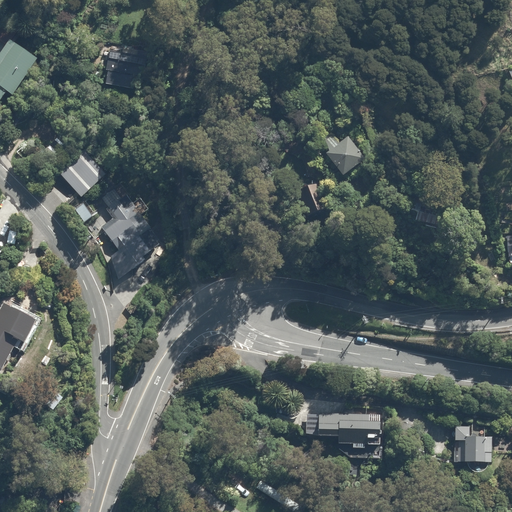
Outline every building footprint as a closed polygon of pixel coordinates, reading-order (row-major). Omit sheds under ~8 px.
[(38,61),(10,42),(16,34),(0,23),(0,42),(6,47),(0,55),(0,102),(7,92),(14,97),(38,61)] [(372,193),(361,166),(367,161),(349,138),(340,145),(332,135),(325,140),(330,154),(327,156),(341,174),(298,192),(309,219),(372,193)] [(114,193),(105,199),(112,209),(109,211),(116,221),(104,230),(120,251),(111,258),(118,281),(144,262),(142,259),(158,247),(156,244),(158,242),(126,199),(121,203),(114,193)] [(419,213),(416,221),(451,230),(456,210),(415,199),(412,211),(419,213)] [(93,218),(84,205),(76,210),(85,224),(93,218)] [(37,322),(4,304),(0,311),(0,371),(1,372),(18,341),(25,345),(37,322)] [(337,438),(337,449),(351,460),(382,460),(383,416),(320,415),(320,417),(309,417),(308,436),(320,436),(320,438),(337,438)] [(470,428),(456,428),(456,443),(465,443),(465,465),(468,465),(489,465),(493,465),(493,439),(470,439),(470,428)]
